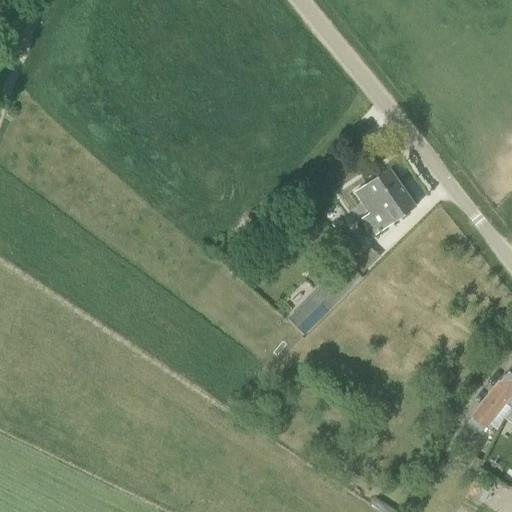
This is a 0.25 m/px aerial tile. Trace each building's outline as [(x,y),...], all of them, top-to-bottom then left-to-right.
[(389,168),(367,182),(382,204),(369,214),(361,219),(373,237),(415,207),(389,168)] [(239,219),(222,239),(239,255),(257,235),(239,219)] [(363,278),(346,261),(288,316),(305,334),(363,278)] [(511,365),(478,408),(471,417),(464,426),(478,437),(489,424),(496,429),(504,418),(511,409),(511,407),(511,365)] [(473,456),(469,468),(467,473),(474,476),(476,471),(482,461),(473,456)] [(381,511),(398,511),(376,498),(372,506),(381,511)]
